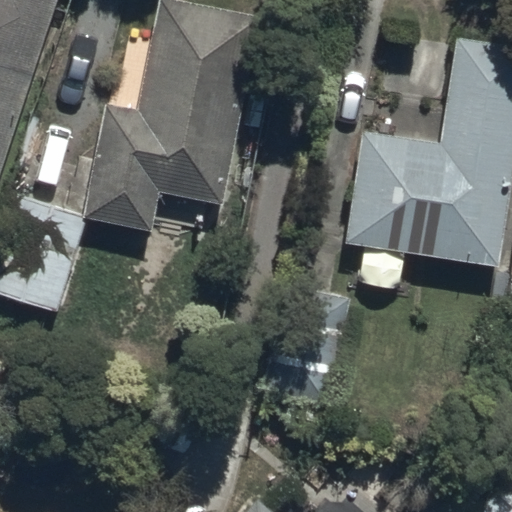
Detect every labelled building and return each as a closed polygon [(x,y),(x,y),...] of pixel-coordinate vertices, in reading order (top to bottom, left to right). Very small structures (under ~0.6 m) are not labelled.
[(0,0),(0,172),(55,0),(0,0)] [(261,8),(218,0),(158,0),(139,105),(106,98),(84,212),(153,225),(161,185),(225,197),(261,8)] [(511,179),(511,38),(456,29),(438,135),(368,123),(349,235),(498,260),(511,179)] [(12,192),(0,232),(0,292),(59,309),(86,213),(84,212),(12,192)] [(356,291),(286,277),(264,387),(334,401),(356,291)] [(511,283),(488,415),(511,419),(511,283)] [(511,511),(511,468),(507,468),(494,489),(475,511),(511,511)] [(285,511),(262,492),(245,511),(285,511)]
